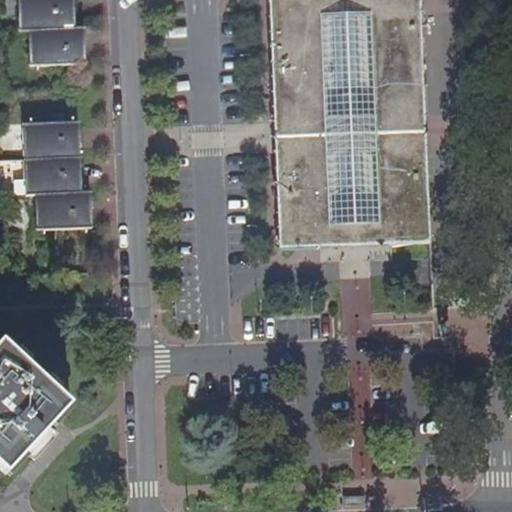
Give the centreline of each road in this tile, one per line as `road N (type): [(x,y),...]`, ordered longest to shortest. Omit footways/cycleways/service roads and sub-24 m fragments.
road 1 (residential): [(145,511),(116,0)]
road 2 (unknown): [(427,0),(434,264),(419,281),(357,269)]
road 3 (residential): [(511,253),(502,416),(508,511)]
